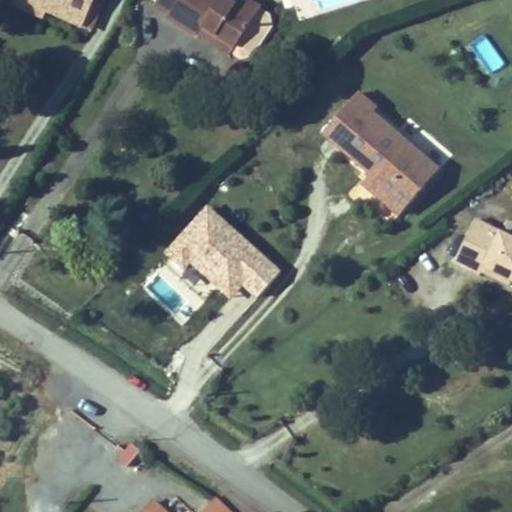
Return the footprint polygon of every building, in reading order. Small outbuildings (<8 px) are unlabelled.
[(11,0),(9,7),(43,20),(46,13),(49,6),(34,0),(11,0)] [(95,0),(34,0),(49,6),(46,13),(93,33),(104,6),(94,2),(95,0)] [(160,0),(158,4),(175,14),(170,22),(199,39),(201,35),(206,26),(242,47),(237,54),(247,60),(258,57),(276,27),(273,15),(264,9),(249,0),(242,0),(240,3),(234,0),(160,0)] [(237,54),(242,47),(206,26),(201,35),(236,56),(237,54)] [(362,93),(326,137),(373,176),(381,183),(374,191),(403,214),(429,183),(416,173),(424,163),(408,150),(413,145),(376,115),(381,109),(362,93)] [(441,168),(413,145),(408,150),(424,163),(416,173),(429,183),(441,168)] [(381,183),(373,176),(366,184),(374,191),(381,183)] [(284,272),(210,206),(167,254),(192,276),(199,269),(247,312),(284,272)] [(511,237),(475,218),(452,263),(477,276),(479,273),(510,288),(511,284),(511,237)] [(128,468),(142,451),(133,444),(120,461),(128,468)] [(231,511),(217,499),(205,511),(231,511)] [(168,511),(155,501),(145,511),(168,511)]
